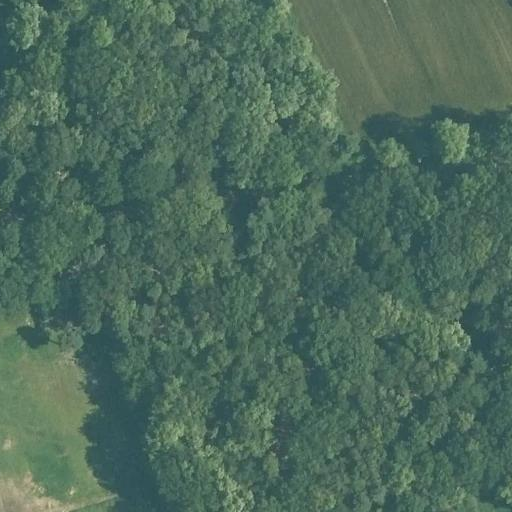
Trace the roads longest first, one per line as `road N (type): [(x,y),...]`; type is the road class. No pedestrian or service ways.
road 1 (unclassified): [(0,229),(511,162)]
road 2 (track): [(287,187),(221,0)]
